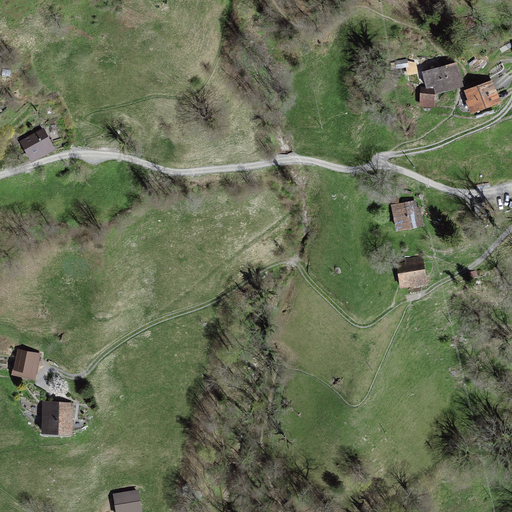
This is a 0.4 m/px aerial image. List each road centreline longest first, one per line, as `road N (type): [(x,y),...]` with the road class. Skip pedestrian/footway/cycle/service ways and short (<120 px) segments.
road 1 (unclassified): [(511,185),(463,192),(377,163),(351,168),(285,159),(169,173),(98,154),(49,159),(0,177)]
road 2 (track): [(57,395),(41,385),(45,369),(79,375),(134,332),(214,302),(281,260),(292,259),(356,326),(404,301)]
road 3 (track): [(389,155),(484,125),(511,93)]
road 4 (track): [(404,301),(487,251),(511,223)]
